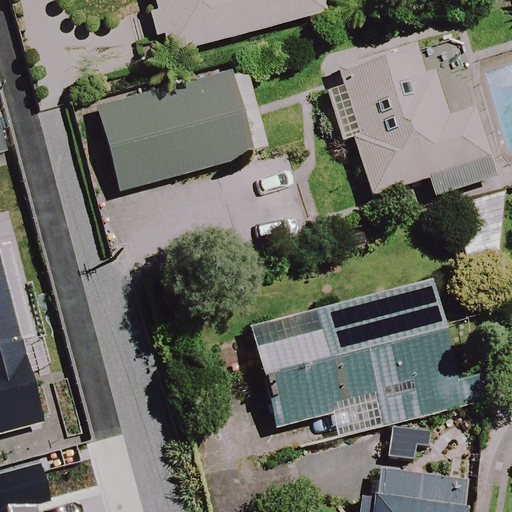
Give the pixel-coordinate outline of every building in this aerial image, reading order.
[(145,0),(161,61),(318,22),(312,0),(145,0)] [(440,121),(421,55),(320,83),(338,149),(347,146),(363,205),(422,189),(426,204),(487,187),(466,113),(440,121)] [(263,159),(241,78),(109,113),(131,195),(263,159)] [(493,270),(496,212),(456,210),(452,267),(493,270)] [(2,293),(0,286),(0,439),(37,429),(13,345),(29,341),(14,290),(2,293)] [(459,413),(427,288),(247,334),(279,459),(332,446),(459,413)] [(458,511),(461,491),(377,478),(371,511),(359,511),(357,511),(458,511)]
